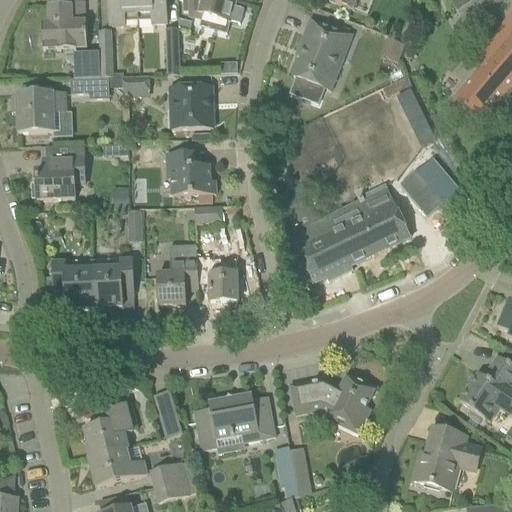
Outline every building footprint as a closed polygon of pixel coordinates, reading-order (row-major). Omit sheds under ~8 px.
[(125,25),(138,25),(136,0),(108,0),(110,31),(125,31),(125,25)] [(166,30),(164,0),(136,0),(138,25),(150,24),(151,30),(166,30)] [(188,0),(189,0),(182,0),(183,16),(189,16),(190,20),(200,23),(199,31),(227,37),(230,25),(240,28),(243,13),(234,10),(236,0),(188,0)] [(318,0),(354,14),(359,0),(318,0)] [(464,29),(505,0),(452,0),(447,4),(464,29)] [(49,27),(42,27),(43,54),(76,53),(76,52),(87,52),(86,25),(84,25),(84,5),(70,6),(70,8),(48,9),(49,27)] [(480,125),(511,87),(511,14),(470,64),(478,71),(452,102),(480,125)] [(297,82),(291,97),(319,108),(325,93),(331,96),(353,39),(328,30),(310,22),(298,52),(303,54),(292,80),(297,82)] [(166,80),(180,80),(178,34),(164,34),(166,80)] [(122,77),(112,78),(111,35),(98,36),(99,57),(99,64),(100,82),(100,83),(122,82),(122,77)] [(73,58),(73,68),(74,83),(82,83),(100,82),(99,57),(87,57),(73,58)] [(123,103),(150,102),(149,80),(122,82),(122,92),(123,103)] [(109,92),(122,92),(122,82),(100,83),(86,83),(73,84),(70,84),(71,99),(89,99),(89,103),(109,103),(109,92)] [(169,134),(213,132),(211,90),(167,92),(169,134)] [(55,118),(66,117),(66,97),(17,99),(18,138),(56,136),(55,118)] [(126,148),(114,148),(115,160),(127,160),(126,148)] [(209,170),(202,170),(201,157),(165,158),(166,184),(169,184),(170,200),(215,198),(215,185),(210,185),(209,170)] [(74,190),(85,190),(84,161),(42,163),(42,174),(35,174),(37,205),(75,203),(74,190)] [(349,270),(410,241),(384,188),(357,201),(359,205),(289,238),(312,287),(337,276),(340,281),(351,275),(349,270)] [(128,192),(115,192),(116,213),(129,213),(128,192)] [(299,192),(272,200),(278,221),(305,212),(303,204),(299,192)] [(141,216),(127,216),(128,246),(142,246),(141,216)] [(197,289),(196,262),(195,250),(169,251),(170,277),(157,278),(158,311),(186,310),(185,289),(197,289)] [(222,261),(196,262),(196,250),(195,250),(196,262),(197,289),(209,288),(210,309),(238,308),(236,276),(223,277),(222,261)] [(119,273),(92,274),(94,313),(122,312),(122,302),(133,301),(132,281),(132,263),(119,264),(119,273)] [(65,266),(52,266),(53,302),(65,301),(65,314),(94,313),(92,274),(65,275),(65,266)] [(511,304),(509,304),(497,332),(509,337),(507,342),(511,343),(511,304)] [(478,377),(459,405),(475,416),(488,425),(498,412),(510,420),(511,417),(511,394),(511,393),(511,391),(511,369),(497,360),(483,380),(478,377)] [(365,412),(375,393),(346,379),(340,391),(323,383),(289,389),(295,420),(323,415),(327,417),(325,422),(358,438),(370,414),(365,412)] [(169,396),(154,400),(166,443),(182,438),(169,396)] [(209,413),(193,416),(197,435),(201,456),(216,453),(215,448),(243,443),(244,447),(255,445),(275,441),(267,401),(252,404),(251,397),(207,405),(209,413)] [(136,434),(135,427),(130,408),(101,415),(104,428),(84,433),(88,448),(85,449),(88,463),(129,453),(125,437),(136,434)] [(468,442),(451,437),(432,432),(423,465),(418,464),(413,485),(454,495),(460,474),(475,479),(483,451),(467,447),(468,442)] [(127,454),(129,453),(88,463),(96,492),(147,478),(144,465),(131,468),(127,454)] [(180,468),(149,476),(153,492),(184,484),(180,468)] [(293,473),(276,476),(280,493),(283,493),(296,490),(294,479),(293,473)] [(298,501),(311,498),(307,477),(294,479),(296,490),(298,501)] [(0,511),(17,511),(18,502),(14,502),(15,479),(0,485),(0,511)] [(184,484),(153,492),(157,507),(188,499),(184,484)] [(286,503),(296,501),(298,501),(296,490),(283,493),(286,503)] [(280,511),(299,511),(296,501),(279,507),(280,511)]
